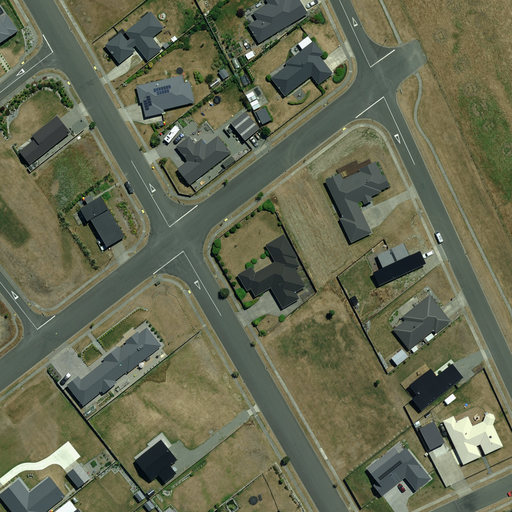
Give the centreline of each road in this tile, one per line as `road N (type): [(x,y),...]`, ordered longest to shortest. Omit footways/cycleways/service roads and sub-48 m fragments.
road 1 (residential): [(376,81),(511,378)]
road 2 (residential): [(175,238),(332,511)]
road 3 (residential): [(175,238),(376,81)]
road 4 (residential): [(63,45),(175,238)]
road 5 (residential): [(44,339),(175,238)]
